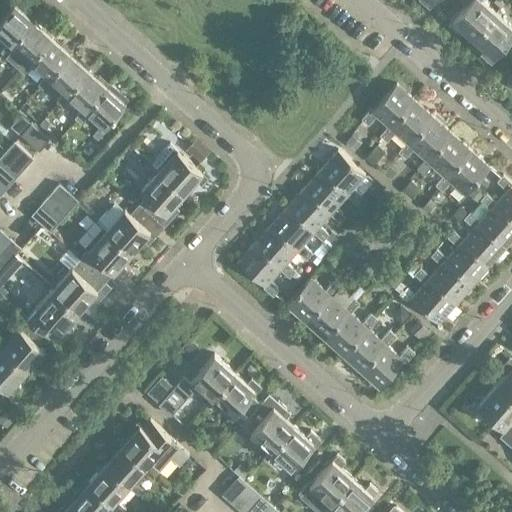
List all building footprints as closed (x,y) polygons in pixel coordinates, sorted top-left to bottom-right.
[(460,0),(465,4),(448,24),(456,31),(461,26),(473,36),(497,10),(485,0),(460,0)] [(13,2),(3,13),(0,10),(0,34),(8,42),(0,51),(0,52),(5,57),(14,47),(11,45),(33,20),(13,2)] [(511,24),(497,10),(473,36),(485,47),(480,53),(488,60),(511,33),(511,24)] [(30,62),(52,37),(33,20),(11,45),(14,47),(5,57),(19,69),(22,71),(24,74),(33,64),(30,62)] [(30,62),(33,64),(45,75),(37,85),(43,90),(52,80),(49,77),(70,53),(52,37),(30,62)] [(49,77),(52,80),(64,91),(55,101),(61,106),(70,97),(67,94),(89,69),(70,53),(49,77)] [(67,94),(70,97),(83,108),(75,117),(79,122),(87,113),(85,111),(107,86),(89,69),(67,94)] [(376,114),(388,125),(391,127),(415,100),(396,83),(372,110),(370,108),(361,118),(367,124),(376,114)] [(85,111),(87,113),(101,125),(93,134),(99,139),(107,130),(103,127),(126,102),(107,86),(85,111)] [(391,127),(388,125),(379,134),(386,141),(395,131),(407,141),(409,144),(434,116),(415,100),(391,127)] [(409,144),(407,141),(398,151),(404,157),(413,148),(425,158),(427,160),(452,133),(434,116),(409,144)] [(31,122),(21,133),(39,149),(49,137),(31,122)] [(427,160),(425,158),(416,168),(423,174),(432,164),(443,174),(446,177),(470,149),(452,133),(427,160)] [(347,140),(354,146),(360,140),(352,134),(347,140)] [(14,140),(6,150),(25,166),(33,157),(14,140)] [(155,158),(151,162),(159,169),(185,192),(195,180),(201,185),(207,178),(202,173),(203,172),(169,142),(155,157),(155,158)] [(338,148),(321,167),(348,191),(345,194),(355,203),(361,196),(351,187),(365,172),(338,148)] [(446,177),(443,174),(434,184),(441,190),(450,181),(464,194),(489,166),(470,149),(446,177)] [(6,150),(0,156),(0,161),(16,176),(25,166),(6,150)] [(0,161),(0,178),(8,185),(16,176),(0,161)] [(348,191),(321,167),(304,186),(331,210),(329,213),(339,221),(345,215),(335,206),(345,194),(348,191)] [(145,195),(138,203),(158,222),(167,213),(172,217),(179,209),(174,205),(185,192),(159,169),(140,190),(145,195)] [(505,190),(494,202),(493,204),(511,221),(511,186),(510,185),(511,182),(502,174),(495,181),(505,190)] [(59,183),(50,193),(69,210),(78,200),(59,183)] [(331,210),(304,186),(288,205),(315,228),(312,231),(322,240),(328,233),(319,225),(329,213),(331,210)] [(50,193),(39,205),(58,222),(69,210),(50,193)] [(485,193),(483,195),(479,199),(489,208),(478,220),(476,222),(504,247),(511,237),(511,221),(493,204),(494,202),(485,193)] [(125,208),(106,228),(132,251),(143,239),(148,244),(155,236),(150,231),(158,222),(138,203),(130,212),(125,208)] [(39,205),(31,214),(50,232),(58,222),(39,205)] [(315,228),(288,205),(271,223),(298,247),(296,249),(306,258),(312,251),(302,243),(312,231),(315,228)] [(468,211),(466,214),(462,218),(472,227),(462,238),(460,241),(487,265),(504,247),(476,222),(478,220),(468,211)] [(298,247),(271,223),(255,241),(282,265),(279,268),(289,276),(295,271),(285,262),(296,249),(298,247)] [(82,254),(79,258),(100,276),(107,267),(113,272),(114,271),(119,276),(126,268),(121,264),(132,251),(106,228),(87,249),(86,248),(82,252),(82,254)] [(453,229),(450,232),(446,237),(456,245),(446,257),(443,260),(471,284),(487,265),(460,241),(462,238),(453,229)] [(0,231),(0,249),(11,238),(2,230),(0,231)] [(11,238),(0,249),(0,263),(3,266),(20,247),(11,238)] [(282,265),(255,241),(238,261),(265,284),(263,287),(272,295),(279,288),(269,280),(279,268),(282,265)] [(436,248),(433,251),(430,255),(439,263),(429,275),(427,278),(454,302),(471,284),(443,260),(446,257),(436,248)] [(72,267),(53,288),(79,311),(90,299),(95,303),(102,295),(97,291),(98,290),(92,285),(100,276),(79,258),(77,261),(74,261),(70,266),(72,267)] [(420,266),(417,269),(413,274),(423,283),(410,297),(437,322),(454,302),(427,278),(429,275),(420,266)] [(309,276),(286,302),(285,303),(304,320),(328,293),(330,295),(339,285),(333,279),(324,289),(309,276)] [(35,309),(27,317),(45,334),(53,325),(61,332),(62,331),(66,335),(73,327),(69,323),(79,311),(53,288),(35,309)] [(328,293),(304,320),(323,337),(347,310),(349,312),(358,302),(351,295),(342,305),(330,295),(328,293)] [(347,310),(323,337),(341,353),(365,326),(368,328),(376,318),(370,312),(361,322),(349,312),(347,310)] [(19,326),(0,347),(7,353),(26,370),(37,358),(42,362),(49,355),(47,353),(44,350),(45,349),(37,343),(45,334),(27,317),(19,326)] [(418,319),(410,328),(422,338),(429,329),(418,319)] [(365,326),(341,353),(360,370),(375,353),(384,343),(386,345),(395,335),(388,329),(380,339),(368,328),(365,326)] [(384,343),(375,353),(360,370),(379,387),(403,360),(405,361),(414,351),(407,345),(398,355),(386,345),(384,343)] [(0,347),(0,391),(4,387),(8,391),(9,390),(13,394),(21,386),(16,382),(26,370),(7,353),(0,347)] [(184,376),(159,403),(171,414),(198,385),(211,397),(234,372),(214,353),(188,381),(184,376)] [(511,361),(508,358),(500,367),(505,372),(495,384),(511,399),(511,361)] [(247,383),(234,372),(211,397),(232,415),(237,410),(247,418),(264,399),(263,398),(259,402),(251,395),(255,390),(254,390),(258,385),(251,379),(247,383)] [(511,416),(511,399),(495,384),(477,405),(502,428),(503,427),(505,429),(500,435),(511,445),(511,423),(509,421),(511,416)] [(273,407),(264,399),(247,418),(255,426),(250,432),(271,450),(293,424),(281,414),(286,409),(278,402),(273,407)] [(139,424),(122,443),(157,474),(171,457),(179,464),(189,453),(151,417),(142,426),(139,424)] [(293,424),(271,450),(291,468),(314,443),(313,442),(317,437),(310,431),(306,435),(293,424)] [(122,443),(106,462),(140,492),(143,489),(134,480),(145,468),(154,476),(157,474),(122,443)] [(332,459),(310,484),(307,481),(297,492),(318,511),(318,510),(320,511),(321,511),(330,502),(353,477),(340,466),(345,462),(337,455),(333,460),(332,459)] [(106,462),(89,480),(124,511),(126,508),(117,499),(129,486),(138,494),(140,492),(106,462)] [(239,475),(222,494),(232,503),(249,484),(239,475)] [(353,477),(330,502),(340,511),(358,511),(373,496),(372,495),(377,490),(370,483),(365,489),(353,477)] [(89,480),(73,499),(87,511),(122,511),(124,511),(89,480)] [(249,484),(232,503),(241,511),(243,511),(260,494),(249,484)] [(260,494),(243,511),(261,511),(270,503),(260,494)] [(87,511),(73,499),(60,511),(87,511)] [(270,503),(261,511),(279,511),(280,511),(270,503)]
